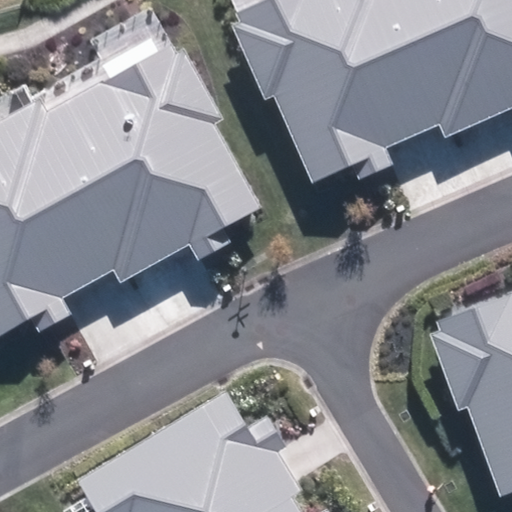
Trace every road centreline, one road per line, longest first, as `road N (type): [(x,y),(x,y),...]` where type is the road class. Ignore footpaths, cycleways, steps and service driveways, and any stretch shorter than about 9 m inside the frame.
road 1 (residential): [(307,302),(0,466)]
road 2 (residential): [(307,302),(426,511)]
road 3 (residential): [(511,213),(307,302)]
